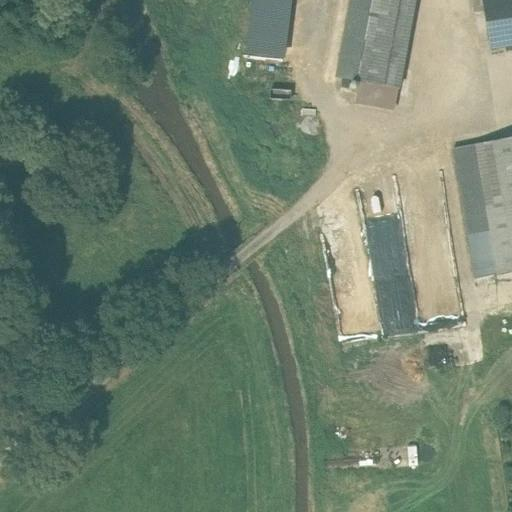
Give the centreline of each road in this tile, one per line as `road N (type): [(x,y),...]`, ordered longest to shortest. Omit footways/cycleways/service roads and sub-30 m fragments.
road 1 (track): [(0,455),(339,168),(459,126),(511,121)]
road 2 (track): [(446,0),(440,28),(459,126)]
